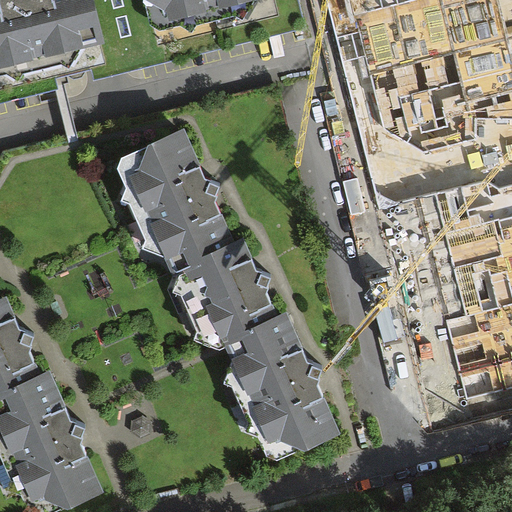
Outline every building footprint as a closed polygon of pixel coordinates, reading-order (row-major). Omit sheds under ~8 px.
[(0,0),(0,99),(48,87),(45,75),(81,66),(84,80),(132,68),(115,0),(0,0)] [(115,0),(132,68),(214,48),(299,27),(291,0),(115,0)] [(511,0),(329,0),(383,208),(435,194),(466,314),(444,319),(465,402),(511,390),(511,0)] [(216,193),(205,188),(180,133),(119,161),(122,169),(113,174),(151,257),(161,252),(172,274),(183,269),(232,247),(212,202),(216,193)] [(267,285),(259,282),(242,243),(232,247),(183,269),(188,279),(177,284),(205,349),(216,344),(217,346),(276,321),(264,294),(267,285)] [(26,340),(17,338),(0,299),(0,392),(34,376),(22,350),(26,340)] [(321,377),(311,376),(284,318),(276,321),(217,346),(233,382),(227,384),(255,445),(260,442),(273,470),(340,439),(317,391),(321,377)] [(79,432),(69,431),(42,372),(34,376),(0,392),(0,472),(13,500),(19,498),(25,511),(59,511),(98,495),(75,446),(79,432)] [(419,511),(420,511),(412,484),(383,492),(388,511),(419,511)]
